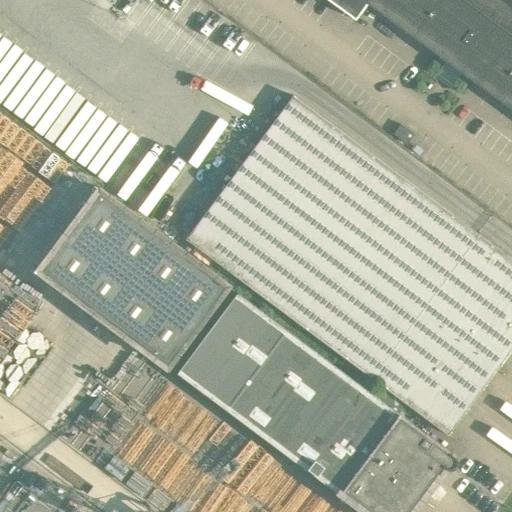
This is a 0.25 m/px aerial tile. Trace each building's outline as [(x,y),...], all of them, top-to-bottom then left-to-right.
[(511,0),(327,0),(356,21),(367,6),(396,26),(446,63),(511,111),(511,0)] [(362,372),(355,382),(367,390),(374,381),(448,436),(499,367),(511,350),(511,260),(498,250),(293,97),(186,240),(362,372)] [(414,135),(401,125),(394,135),(407,144),(414,135)] [(229,287),(128,212),(100,191),(40,272),(168,367),(229,287)] [(455,456),(435,441),(367,390),(355,382),(237,293),(177,372),(340,494),(340,493),(343,496),(344,495),(367,511),(411,511),(424,496),(425,497),(427,494),(425,494),(438,477),(439,478),(441,475),(440,474),(445,468),(446,468),(449,470),(453,469),(456,467),(457,464),(457,460),(454,457),(455,456)]
